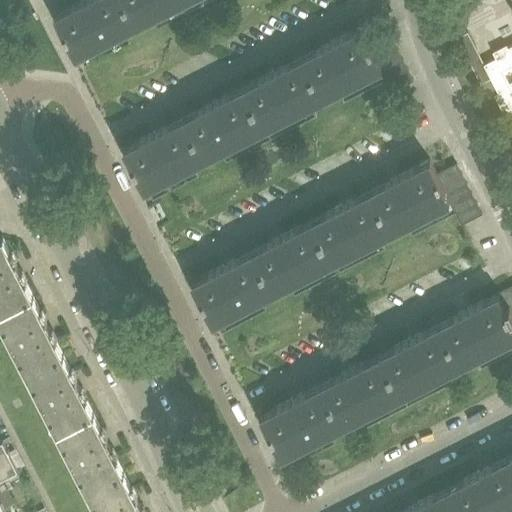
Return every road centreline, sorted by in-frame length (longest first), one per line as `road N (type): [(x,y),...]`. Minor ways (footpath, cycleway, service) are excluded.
road 1 (tertiary): [(195,511),(0,121)]
road 2 (residential): [(511,230),(439,89),(413,0)]
road 3 (residential): [(310,511),(511,409)]
